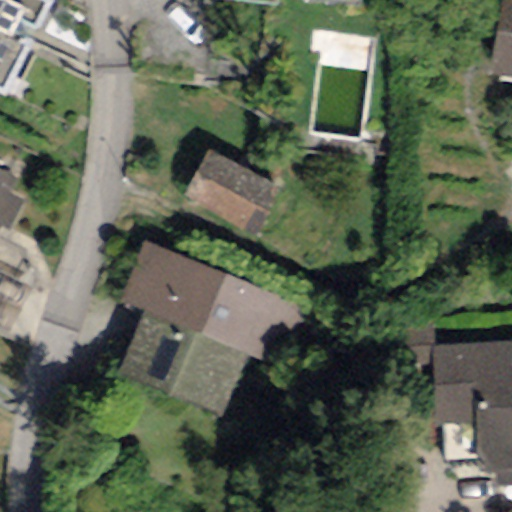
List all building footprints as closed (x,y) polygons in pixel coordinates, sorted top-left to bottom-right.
[(48,0),(0,0),(0,95),(3,97),(51,1),(48,0)] [(511,0),(501,0),(488,75),(511,79),(511,0)] [(280,192),(207,152),(182,197),(254,238),(280,192)] [(15,181),(0,173),(0,230),(1,230),(7,233),(23,202),(8,194),(15,181)] [(305,312),(144,241),(116,302),(142,313),(117,371),(221,417),(248,356),(279,370),(305,312)] [(31,290),(0,274),(0,329),(9,334),(31,290)] [(431,327),(395,328),(397,367),(433,366),(432,348),(431,327)] [(511,342),(432,348),(433,366),(436,426),(474,424),(477,475),(496,474),(496,487),(511,485),(511,342)]
